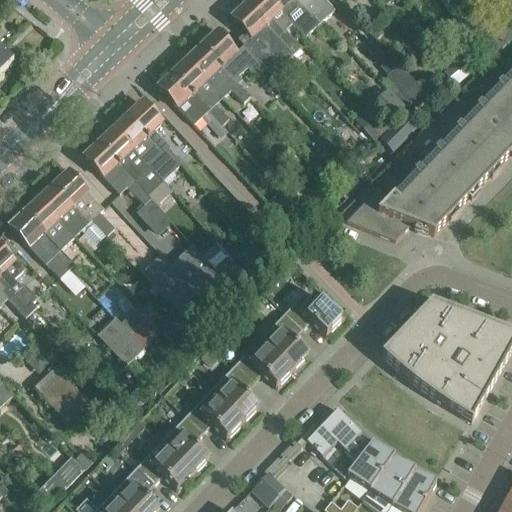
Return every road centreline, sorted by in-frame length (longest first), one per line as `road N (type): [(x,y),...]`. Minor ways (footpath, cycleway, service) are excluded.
road 1 (residential): [(199,511),(430,272),(511,302)]
road 2 (tertiary): [(0,162),(114,53)]
